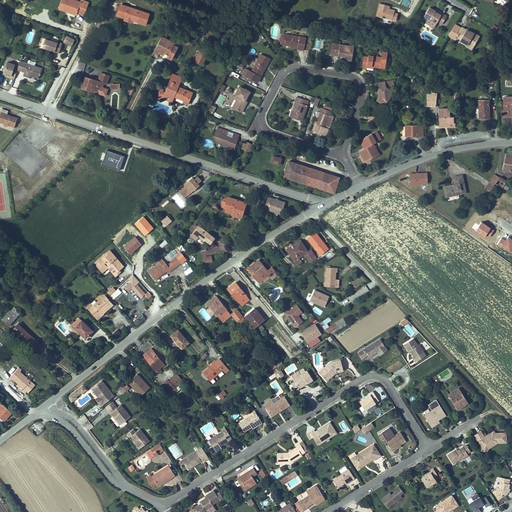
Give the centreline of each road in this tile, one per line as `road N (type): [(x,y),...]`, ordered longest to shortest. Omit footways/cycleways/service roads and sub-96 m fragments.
road 1 (tertiary): [(39,410),(224,267),(325,203)]
road 2 (tertiary): [(0,95),(325,203)]
road 3 (unclassified): [(158,504),(367,376),(387,384),(429,446)]
road 4 (track): [(511,425),(310,210)]
road 5 (unclassified): [(339,153),(361,93),(357,79),(285,70),(262,112),(271,132)]
road 6 (tertiary): [(359,185),(428,160),(511,147)]
road 7 (unclassified): [(39,410),(64,418),(118,481),(158,504)]
road 8 (unclassified): [(326,511),(429,446)]
